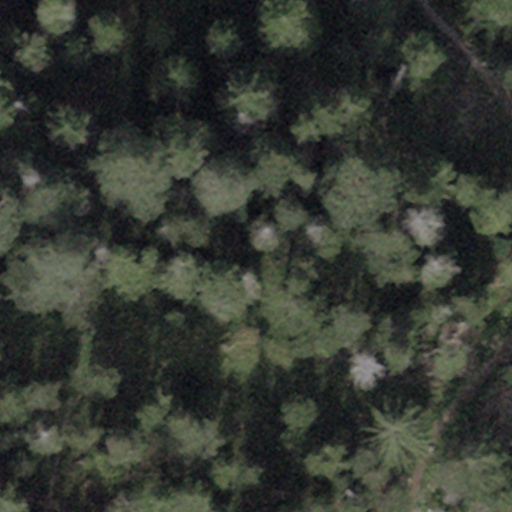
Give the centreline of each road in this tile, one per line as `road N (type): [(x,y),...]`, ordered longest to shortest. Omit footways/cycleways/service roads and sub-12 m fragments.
road 1 (track): [(511,322),(417,457),(413,511)]
road 2 (track): [(414,0),(511,115)]
